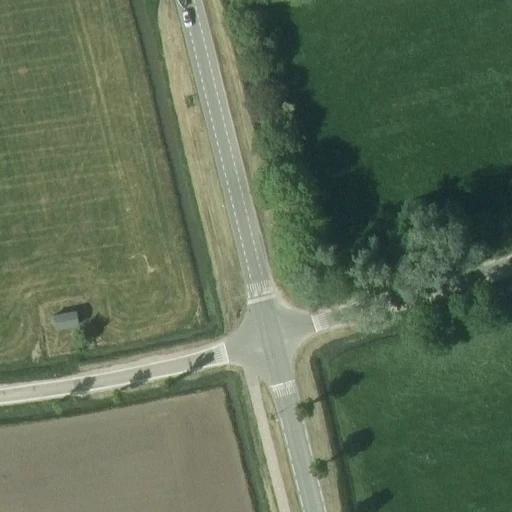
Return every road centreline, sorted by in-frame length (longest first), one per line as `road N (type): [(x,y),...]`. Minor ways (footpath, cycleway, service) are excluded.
road 1 (tertiary): [(274,342),(188,0)]
road 2 (unclassified): [(0,398),(166,371),(274,342)]
road 3 (unclassified): [(274,342),(511,264)]
road 4 (tertiary): [(317,511),(274,342)]
